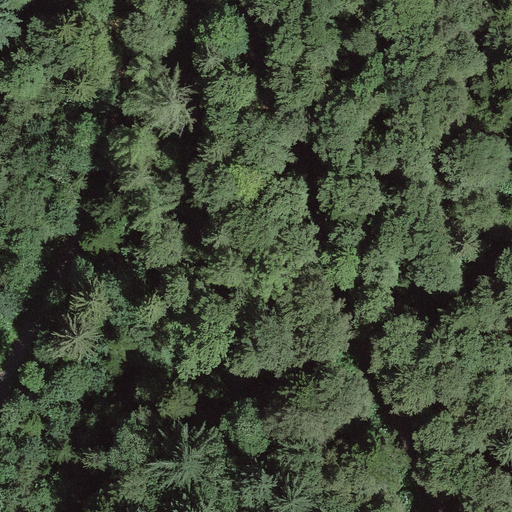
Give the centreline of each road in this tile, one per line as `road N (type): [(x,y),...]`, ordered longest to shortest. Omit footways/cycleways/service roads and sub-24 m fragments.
road 1 (unclassified): [(239,0),(441,511)]
road 2 (unclassified): [(0,396),(105,193),(135,92),(139,0)]
